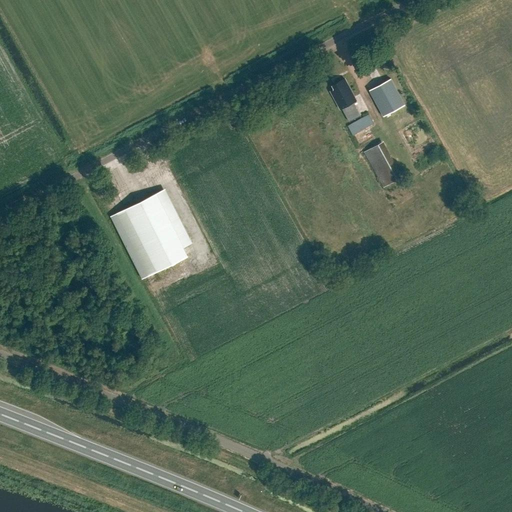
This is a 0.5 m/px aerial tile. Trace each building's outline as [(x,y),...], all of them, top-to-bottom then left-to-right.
[(353,102),(356,101),(345,79),(332,86),(334,89),(330,91),(340,109),(342,109),(349,122),(360,116),(353,102)] [(404,105),(390,79),(369,90),(383,117),(404,105)] [(352,135),(373,123),(368,114),(347,126),(352,135)] [(381,186),(399,175),(378,141),(360,153),(381,186)] [(156,193),(125,209),(157,272),(188,256),(156,193)]
